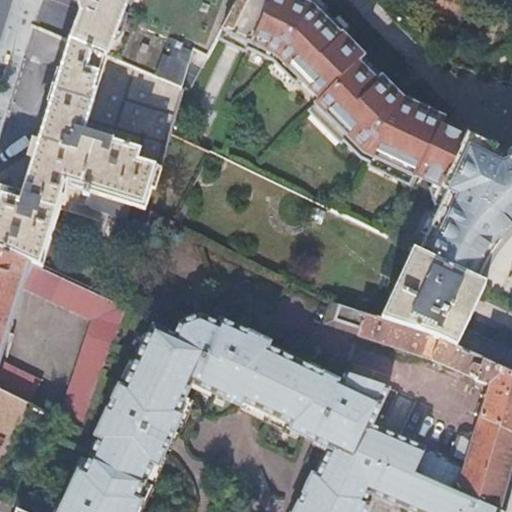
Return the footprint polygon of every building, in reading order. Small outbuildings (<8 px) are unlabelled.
[(181,91),(194,52),(198,54),(206,57),(209,59),(218,41),(222,32),(237,0),(70,0),(71,1),(72,2),(73,2),(74,3),(76,4),(77,4),(83,6),(80,14),(69,43),(142,74),(164,84),(181,91)] [(270,0),(237,0),(222,32),(249,45),(270,0)] [(395,143),(417,153),(433,118),(434,116),(402,101),(401,99),(393,91),(381,79),(379,81),(361,62),(364,59),(343,38),(347,35),(345,33),(334,22),(331,19),(330,21),(323,14),(314,5),(304,0),(270,0),(249,45),(247,50),(274,63),(293,83),(295,85),(299,81),(319,101),(314,105),(316,107),(318,108),(320,109),(353,124),(365,130),(379,136),(395,143)] [(318,0),(317,0),(304,0),(314,5),(323,14),(327,9),(318,0)] [(338,18),(334,22),(345,33),(349,28),(338,18)] [(249,45),(222,32),(218,41),(245,54),(247,50),(249,45)] [(160,172),(170,135),(183,92),(181,91),(164,84),(142,74),(69,43),(69,42),(21,194),(0,188),(0,251),(29,264),(40,269),(67,187),(82,191),(81,195),(87,197),(83,208),(125,220),(129,207),(145,211),(157,172),(160,172)] [(293,83),(274,63),(268,69),(287,88),(293,83)] [(396,89),(393,91),(401,99),(404,97),(396,89)] [(335,125),(318,108),(316,107),(309,114),(340,145),(343,143),(330,130),(335,125)] [(453,170),(417,153),(395,143),(379,136),(365,130),(353,124),(320,109),(318,108),(335,125),(330,130),(343,143),(360,160),(370,165),(387,172),(389,166),(413,178),(415,179),(387,237),(415,250),(421,253),(476,279),(480,269),(495,246),(504,235),(509,231),(463,211),(442,202),(436,200),(438,197),(453,170)] [(433,118),(417,153),(453,170),(468,177),(473,179),(478,181),(495,189),(500,174),(503,166),(492,161),(495,153),(441,127),(444,121),(434,116),(433,118)] [(511,179),(511,161),(503,166),(511,179)] [(387,172),(370,165),(369,168),(408,187),(413,178),(389,166),(387,172)] [(511,179),(503,166),(500,174),(511,179)] [(468,177),(453,170),(438,197),(436,200),(442,202),(463,211),(509,231),(511,227),(511,196),(509,195),(495,189),(478,181),(473,179),(468,177)] [(511,179),(500,174),(495,189),(509,195),(511,196),(511,179)] [(189,207),(183,204),(172,226),(178,229),(189,207)] [(399,310),(421,253),(415,250),(386,322),(393,325),(399,310)] [(0,358),(29,264),(0,251),(0,358)] [(451,346),(480,281),(476,279),(421,253),(399,310),(393,325),(437,340),(451,346)] [(458,349),(487,284),(480,281),(451,346),(458,349)] [(93,315),(111,323),(118,309),(100,301),(93,315)] [(364,315),(333,304),(326,325),(358,335),(364,315)] [(511,372),(458,349),(451,346),(437,340),(393,325),(386,322),(364,315),(358,335),(432,360),(476,379),(475,382),(489,385),(480,420),(511,434),(511,372)] [(418,472),(427,453),(371,428),(389,390),(345,375),(341,384),(324,377),(283,357),(267,350),(269,345),(266,343),(240,331),(220,322),(218,327),(201,319),(182,326),(176,339),(154,329),(149,339),(140,359),(137,365),(128,385),(125,391),(120,389),(119,392),(115,401),(97,439),(101,441),(98,447),(95,454),(84,476),(79,474),(77,479),(68,497),(61,511),(137,511),(142,504),(137,502),(145,485),(149,488),(151,484),(146,482),(154,467),(158,468),(163,458),(166,452),(170,454),(179,436),(174,434),(177,429),(182,418),(177,416),(185,401),(190,390),(192,386),(213,396),(239,408),(255,416),(291,432),(313,443),(330,451),(319,475),(317,479),(312,477),(311,480),(306,490),(298,507),(295,511),(367,511),(371,505),(367,503),(369,495),(408,511),(490,511),(492,508),(493,505),(418,472)] [(242,326),(240,331),(266,343),(268,339),(242,326)] [(135,357),(140,359),(149,339),(145,337),(135,357)] [(511,365),(511,348),(492,343),(487,359),(511,365)] [(283,357),(324,377),(326,372),(269,345),(267,350),(283,357)] [(123,383),(128,385),(137,365),(133,363),(123,383)] [(211,400),(213,396),(192,386),(190,390),(211,400)] [(110,398),(115,401),(119,392),(114,389),(110,398)] [(194,405),(185,401),(177,416),(182,418),(177,429),(181,431),(194,405)] [(289,437),(291,432),(255,416),(239,408),(237,412),(289,437)] [(511,434),(480,420),(478,428),(475,439),(464,434),(458,437),(450,456),(465,463),(463,469),(427,453),(418,472),(493,505),(492,508),(501,511),(511,470),(511,434)] [(314,473),(319,475),(330,451),(313,443),(311,448),(324,453),(314,473)] [(90,452),(95,454),(98,447),(93,444),(90,452)] [(168,460),(163,458),(158,468),(154,467),(146,482),(151,484),(155,486),(168,460)] [(64,494),(68,497),(77,479),(72,476),(64,494)] [(302,488),(306,490),(311,480),(306,478),(302,488)] [(143,511),(154,490),(149,488),(145,485),(137,502),(142,504),(137,511),(143,511)]
